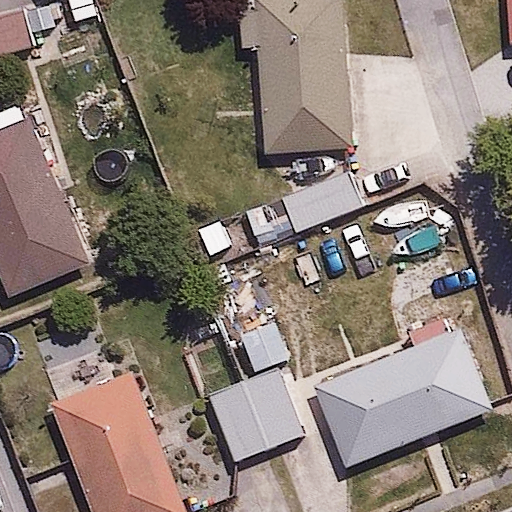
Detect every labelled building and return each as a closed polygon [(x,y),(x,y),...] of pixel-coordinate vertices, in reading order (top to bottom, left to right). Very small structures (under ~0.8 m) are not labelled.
[(238,0),(242,46),(259,45),(266,153),(353,147),(342,0),(238,0)] [(0,14),(0,55),(33,45),(29,32),(48,26),(41,2),(0,14)] [(24,99),(0,107),(0,273),(8,296),(87,267),(24,99)] [(267,311),(230,328),(250,372),(287,355),(267,311)] [(284,368),(213,397),(238,459),(330,421),(347,462),(491,404),(458,324),(293,391),(284,368)] [(60,395),(48,400),(92,511),(199,511),(241,496),(206,406),(157,425),(134,366),(114,374),(103,347),(50,368),(60,395)]
